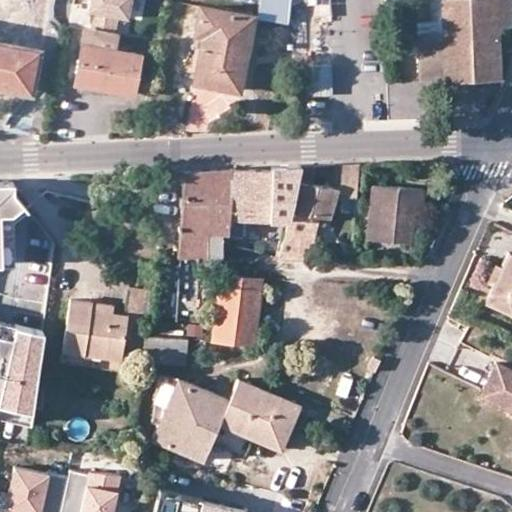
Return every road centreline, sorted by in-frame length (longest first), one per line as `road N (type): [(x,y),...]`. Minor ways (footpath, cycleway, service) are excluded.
road 1 (tertiary): [(0,161),(503,142)]
road 2 (residential): [(503,142),(375,444)]
road 3 (residential): [(375,444),(511,488)]
